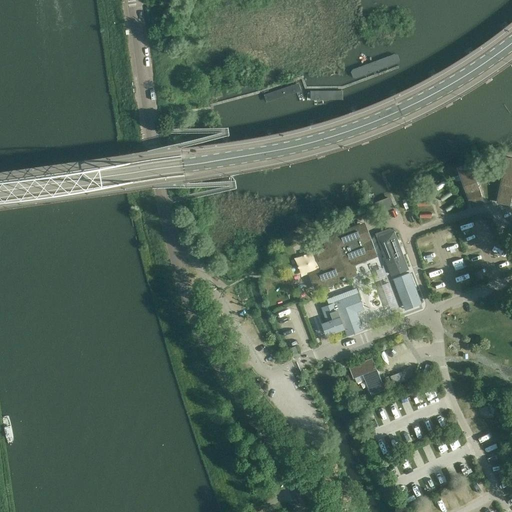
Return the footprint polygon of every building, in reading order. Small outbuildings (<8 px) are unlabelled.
[(308,77),(308,87),(345,86),(345,76),(308,77)] [(265,96),(265,97),(265,98),(265,99),(267,101),(268,101),(270,101),(295,92),(297,91),(298,91),(299,90),(300,89),(301,88),(301,87),(302,85),(300,84),(299,84),(298,84),(297,84),(295,84),(294,84),(293,85),(267,94),(266,94),(265,95),(265,96)] [(511,196),(511,149),(507,148),(497,196),(511,198),(511,196)] [(486,197),(473,155),(460,160),(472,201),(486,197)] [(439,185),(449,179),(448,176),(446,174),(436,180),(438,183),(439,185)] [(444,196),(454,190),(452,187),(451,185),(441,191),(443,194),(444,196)] [(449,206),(459,200),(457,198),(456,195),(446,202),(448,204),(449,206)] [(327,248),(315,253),(321,269),(310,273),(317,290),(348,278),(348,277),(356,274),(353,265),(377,256),(365,223),(324,238),(327,248)] [(461,225),(463,234),(472,232),(470,223),(461,225)] [(377,237),(382,251),(383,251),(382,251),(385,250),(388,259),(386,259),(388,265),(390,264),(394,275),(409,270),(395,231),(377,237)] [(469,241),(472,249),(479,246),(476,238),(469,241)] [(423,248),(429,247),(428,239),(421,240),(423,248)] [(421,304),(410,273),(395,279),(406,309),(421,304)] [(355,314),(355,312),(364,309),(358,294),(336,302),(336,303),(323,308),(328,322),(324,323),(328,334),(345,328),(347,333),(356,329),(362,327),(358,317),(357,318),(355,314)] [(384,387),(373,360),(351,368),(354,378),(367,373),(374,391),(384,387)] [(501,410),(498,402),(489,406),(492,414),(501,410)] [(380,408),(382,415),(389,412),(387,406),(380,408)] [(459,465),(451,469),(454,477),(463,473),(459,465)] [(437,478),(428,482),(432,491),(441,488),(437,478)] [(414,489),(416,496),(424,492),(422,486),(414,489)] [(479,495),(485,490),(482,486),(476,490),(479,495)]
